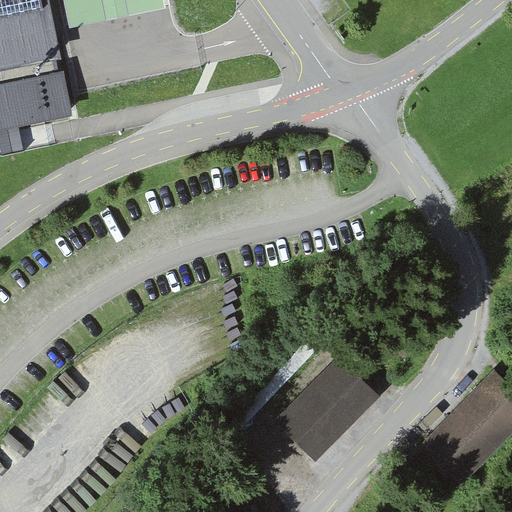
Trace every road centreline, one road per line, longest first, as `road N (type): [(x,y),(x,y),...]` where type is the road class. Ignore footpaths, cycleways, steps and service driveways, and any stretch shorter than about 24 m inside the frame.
road 1 (unclassified): [(348,92),(456,240),(468,277),(466,316),(437,379),(317,511)]
road 2 (unclassified): [(0,227),(37,199),(146,148),(348,92)]
road 3 (unclassified): [(497,0),(418,58),(348,92)]
